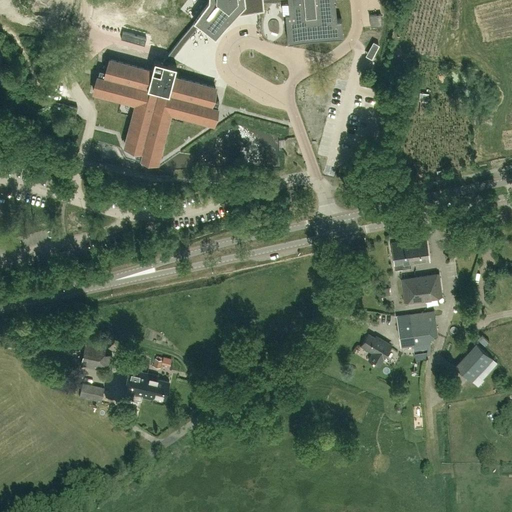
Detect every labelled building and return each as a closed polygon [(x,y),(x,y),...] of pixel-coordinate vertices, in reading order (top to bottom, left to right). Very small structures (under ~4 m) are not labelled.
[(194,20),(163,62),(168,63),(198,23),(207,30),(215,36),(235,15),(261,10),(264,10),(263,1),(279,0),(209,0),(210,0),(194,20)] [(287,0),(289,11),(285,11),(287,40),(343,36),(341,18),(336,19),(335,0),(336,0),(335,0),(287,0)] [(381,14),(369,15),(370,26),(382,25),(381,14)] [(147,17),(142,35),(152,37),(156,20),(147,17)] [(144,45),(146,37),(123,31),(121,39),(144,45)] [(279,61),(281,52),(258,49),(257,59),(279,61)] [(168,63),(163,62),(154,59),(152,71),(109,59),(106,71),(99,69),(98,76),(97,76),(93,91),(130,101),(132,101),(135,100),(138,105),(136,107),(135,109),(125,146),(137,149),(135,156),(142,157),(142,158),(157,162),(168,118),(169,116),(167,113),(173,110),(174,112),(177,113),(214,123),(218,108),(217,108),(219,101),(213,99),(216,88),(173,76),(176,65),(168,63)] [(266,78),(265,84),(278,88),(279,82),(266,78)] [(75,118),(77,108),(45,99),(45,100),(48,101),(46,108),(74,115),(74,117),(75,118)] [(409,264),(429,262),(426,238),(391,243),(394,269),(410,267),(409,264)] [(405,301),(443,296),(439,273),(402,279),(405,301)] [(430,336),(438,334),(435,310),(410,314),(415,346),(431,344),(430,336)] [(410,314),(400,315),(404,348),(415,346),(410,314)] [(391,344),(387,342),(379,337),(377,339),(368,333),(361,346),(373,353),(369,360),(378,365),(391,344)] [(104,353),(107,340),(87,334),(80,365),(109,372),(112,355),(104,353)] [(479,338),(484,344),(489,340),(483,334),(479,338)] [(492,359),(483,350),(476,343),(455,366),(471,381),(488,363),(492,359)] [(414,356),(422,358),(424,350),(416,349),(414,356)] [(160,368),(162,360),(155,358),(153,366),(160,368)] [(129,369),(124,393),(132,394),(131,398),(142,400),(142,397),(153,399),(153,396),(165,399),(169,381),(157,379),(158,376),(129,369)] [(101,401),(104,387),(82,382),(79,396),(101,401)] [(511,417),(511,404),(509,401),(501,409),(510,419),(511,417)]
